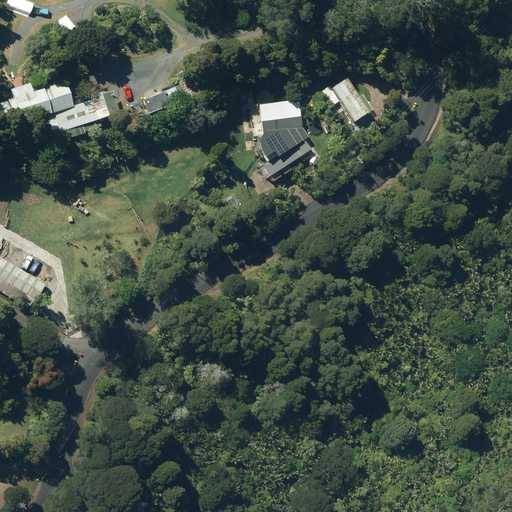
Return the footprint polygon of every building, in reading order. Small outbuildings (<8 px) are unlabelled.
[(143,101),(148,115),(205,95),(203,89),(208,87),(205,77),(194,81),(193,79),(179,85),(180,88),(143,101)] [(331,89),(354,123),(368,113),(346,79),(331,89)] [(64,83),(33,94),(8,103),(16,125),(39,117),(46,137),(118,112),(111,91),(72,105),(64,83)] [(31,92),(28,85),(11,91),(13,98),(31,92)] [(273,118),(271,101),(260,102),(261,119),(273,118)] [(268,161),(261,166),(270,176),(309,149),(302,138),(306,136),(299,126),(298,118),(262,121),(262,132),(261,134),(261,136),(260,138),(259,140),(259,144),(259,147),(260,151),(262,155),(264,158),(267,160),(268,161)] [(0,290),(31,309),(45,286),(0,259),(0,290)] [(135,511),(139,502),(128,498),(122,511),(135,511)]
